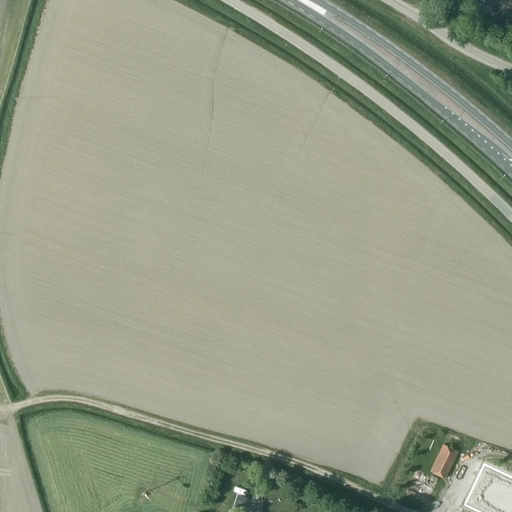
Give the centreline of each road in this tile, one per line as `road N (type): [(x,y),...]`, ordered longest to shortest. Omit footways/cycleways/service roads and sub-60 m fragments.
road 1 (unclassified): [(511,215),(361,85),(227,0)]
road 2 (trunk): [(308,3),(511,170)]
road 3 (trunk): [(511,146),(364,28),(308,3)]
road 4 (unclassified): [(511,70),(388,0)]
